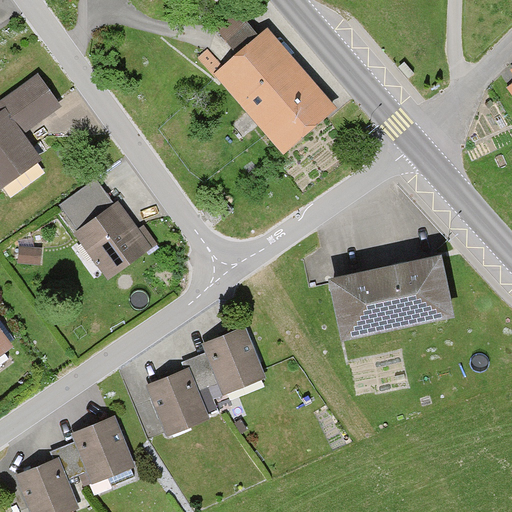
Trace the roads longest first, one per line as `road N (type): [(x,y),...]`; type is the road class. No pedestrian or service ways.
road 1 (residential): [(25,0),(232,276)]
road 2 (residential): [(232,276),(0,423)]
road 3 (residential): [(411,144),(232,276)]
road 4 (tertiary): [(288,0),(411,144)]
road 5 (tertiary): [(411,144),(511,253)]
